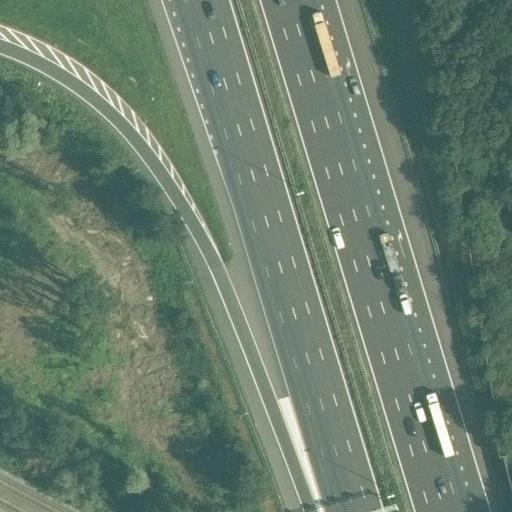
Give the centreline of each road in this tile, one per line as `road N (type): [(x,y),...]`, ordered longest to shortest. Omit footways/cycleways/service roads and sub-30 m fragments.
road 1 (motorway): [(0,45),(90,97),(149,158),(197,227),(269,403),(330,511)]
road 2 (motorway): [(199,0),(353,511)]
road 3 (motorway): [(444,511),(290,0)]
